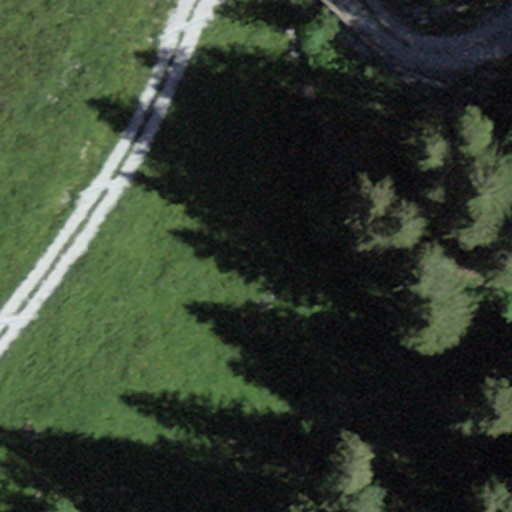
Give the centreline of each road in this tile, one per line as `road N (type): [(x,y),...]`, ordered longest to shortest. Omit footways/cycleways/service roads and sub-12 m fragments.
road 1 (track): [(0,342),(213,0)]
road 2 (track): [(359,0),(403,42),(460,46),(511,31)]
